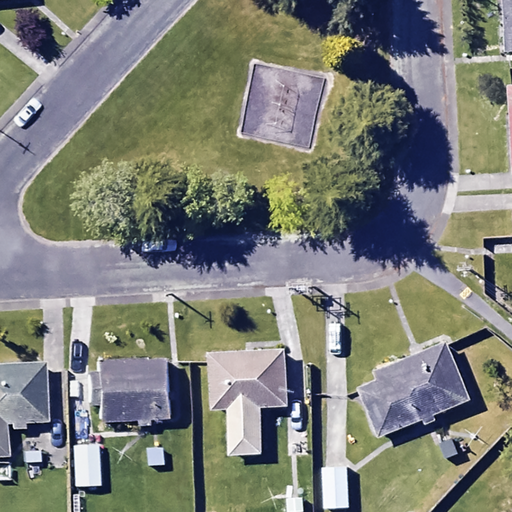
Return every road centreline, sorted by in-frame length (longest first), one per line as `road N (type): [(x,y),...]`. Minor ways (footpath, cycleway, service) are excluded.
road 1 (residential): [(0,273),(330,262),(398,241),(418,214),(422,169),(414,0)]
road 2 (residential): [(161,0),(0,172)]
